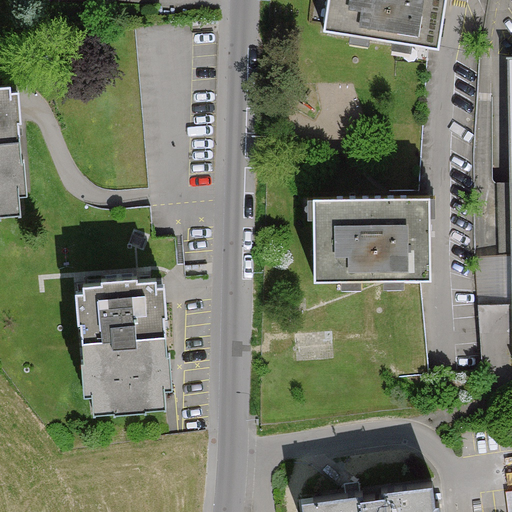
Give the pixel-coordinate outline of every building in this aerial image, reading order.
[(435,0),(316,0),(311,37),(428,54),(435,0)] [(15,90),(0,91),(0,209),(22,209),(15,90)] [(417,202),(303,205),(306,289),(420,285),(417,202)] [(177,290),(91,296),(98,413),(184,408),(177,290)] [(334,330),(297,331),(298,358),(334,357),(334,330)] [(420,511),(418,492),(298,507),(298,511),(420,511)]
